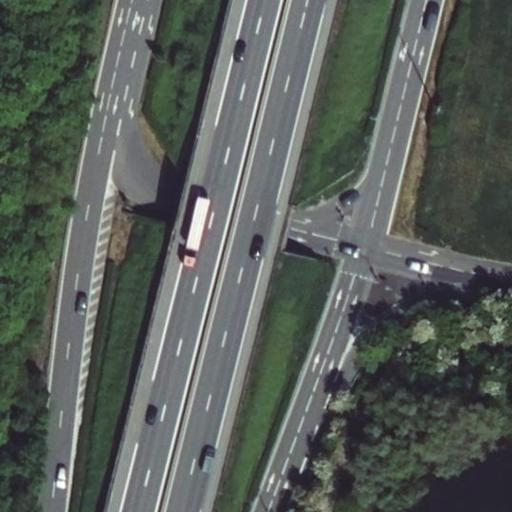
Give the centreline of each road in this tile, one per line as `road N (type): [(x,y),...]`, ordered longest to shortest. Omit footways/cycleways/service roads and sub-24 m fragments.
road 1 (trunk): [(263,0),(138,511)]
road 2 (trunk): [(183,511),(308,0)]
road 3 (secondary): [(111,88),(85,213),(47,511)]
road 4 (secondary): [(268,511),(367,247)]
road 5 (tertiary): [(111,88),(126,153),(153,194),(282,229)]
road 6 (secondary): [(387,161),(427,0)]
road 7 (tertiary): [(367,247),(511,282)]
road 8 (tertiary): [(282,229),(337,207),(387,161)]
